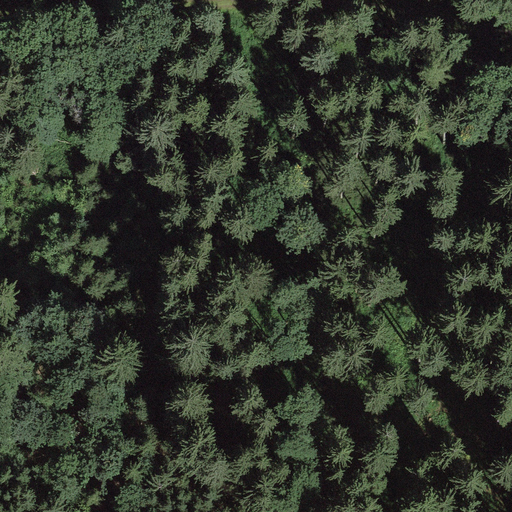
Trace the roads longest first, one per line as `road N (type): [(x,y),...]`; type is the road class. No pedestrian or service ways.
road 1 (track): [(284,0),(0,11)]
road 2 (track): [(511,35),(411,9),(289,0)]
